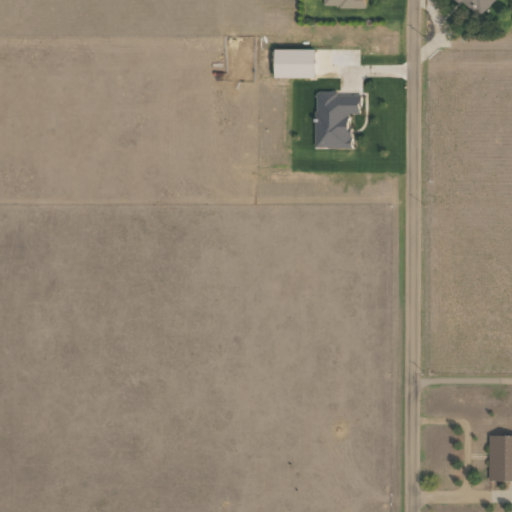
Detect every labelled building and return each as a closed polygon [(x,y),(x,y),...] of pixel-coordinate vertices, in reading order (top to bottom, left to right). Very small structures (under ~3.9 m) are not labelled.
[(364,6),(364,0),(323,0),(324,8),(364,6)] [(457,0),(463,4),(467,0),(469,0),(485,13),(493,4),(488,0),(457,0)] [(274,76),(315,77),(315,48),(275,47),(274,76)] [(314,147),(350,148),(351,113),(360,113),(360,95),(338,94),(338,91),(315,91),(314,147)] [(488,480),(511,480),(511,434),(489,434),(488,480)]
